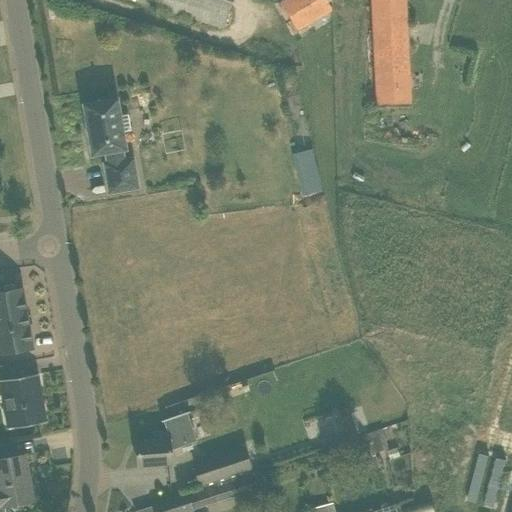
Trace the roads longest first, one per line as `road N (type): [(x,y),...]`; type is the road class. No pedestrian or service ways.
road 1 (unclassified): [(86,511),(94,433),(63,245)]
road 2 (unclassified): [(63,245),(7,0)]
